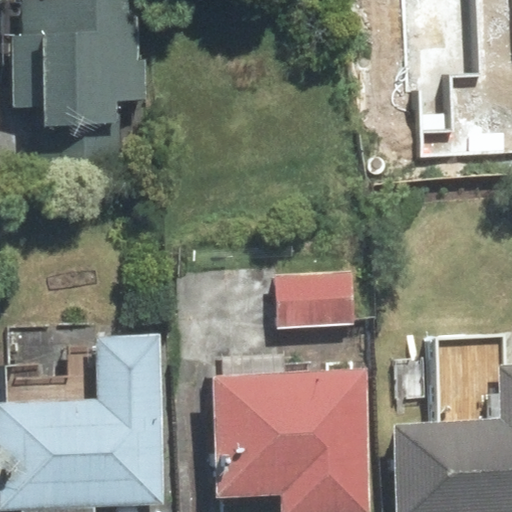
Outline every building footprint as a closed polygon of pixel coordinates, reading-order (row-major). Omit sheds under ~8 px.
[(99,128),(97,109),(137,106),(128,0),(51,0),(0,4),(0,109),(18,108),(20,133),(33,132),(36,170),(111,164),(108,128),(99,128)] [(477,0),(345,0),(351,134),(483,128),(477,0)] [(267,283),(268,331),(343,328),(341,280),(267,283)] [(511,511),(511,369),(499,370),(498,337),(421,340),(425,433),(381,435),(384,511),(511,511)] [(139,345),(82,348),(85,410),(0,414),(0,511),(47,511),(83,510),(148,507),(139,345)] [(196,388),(203,502),(269,498),(270,511),(355,511),(347,378),(196,388)]
